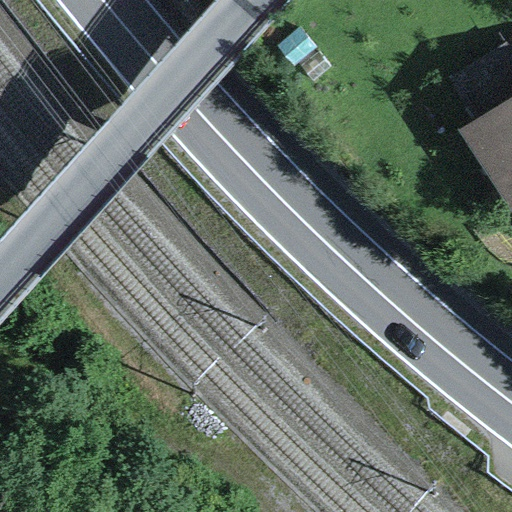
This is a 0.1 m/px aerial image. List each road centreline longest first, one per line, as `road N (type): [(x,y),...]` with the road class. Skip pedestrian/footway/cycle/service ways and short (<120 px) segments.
road 1 (trunk): [(511,405),(298,216),(101,0)]
road 2 (residential): [(245,0),(0,271)]
